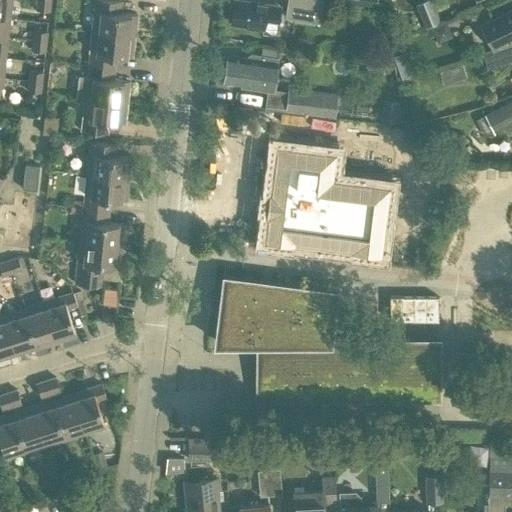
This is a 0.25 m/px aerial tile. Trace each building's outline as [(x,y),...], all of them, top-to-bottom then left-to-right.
[(0,0),(0,15),(9,17),(10,0),(0,0)] [(44,0),(36,0),(36,10),(49,11),(50,1),(44,0)] [(119,0),(94,0),(92,31),(134,35),(136,14),(120,12),(121,0),(119,0)] [(254,0),(233,0),(230,21),(260,26),(259,33),(274,35),(278,5),(266,3),(266,2),(254,0)] [(286,0),(286,3),(284,16),(317,21),(319,8),(319,0),(286,0)] [(429,0),(417,0),(413,2),(422,25),(437,20),(429,0)] [(511,8),(480,23),(493,50),(511,43),(511,8)] [(0,15),(0,36),(7,37),(9,17),(0,15)] [(456,24),(443,31),(451,44),(463,37),(456,24)] [(33,30),(32,40),(46,41),(47,31),(33,30)] [(92,31),(88,64),(113,67),(115,55),(132,57),(134,35),(92,31)] [(32,40),(31,50),(44,51),(46,41),(32,40)] [(511,58),(511,43),(493,50),(482,54),(486,67),(511,58)] [(222,56),(220,65),(224,66),(222,81),(240,84),(240,85),(271,90),(276,58),(248,54),(246,56),(226,53),(226,57),(222,56)] [(410,55),(395,60),(401,79),(417,74),(410,55)] [(77,75),(75,96),(84,97),(126,102),(129,80),(112,78),(113,67),(88,64),(87,76),(77,75)] [(461,64),(454,66),(458,79),(466,77),(461,64)] [(29,71),(28,81),(41,82),(42,72),(29,71)] [(28,81),(27,91),(40,92),(41,82),(28,81)] [(288,88),(285,111),(332,118),(335,95),(288,88)] [(84,97),(81,130),(106,133),(107,121),(124,123),(126,102),(84,97)] [(511,99),(484,114),(476,118),(485,136),(493,132),(511,122),(511,99)] [(89,140),(86,173),(128,178),(131,157),(114,155),(115,143),(89,140)] [(266,214),(263,238),(293,242),(293,240),(351,247),(350,249),(380,253),(385,212),(389,183),(360,179),(332,176),(335,150),(293,145),(275,142),(269,191),(267,191),(264,214),(266,214)] [(238,162),(258,162),(259,147),(238,147),(238,162)] [(440,153),(438,170),(450,171),(452,154),(440,153)] [(24,163),(22,188),(36,189),(39,164),(24,163)] [(71,205),(108,209),(109,198),(126,199),(128,178),(86,173),(83,200),(77,199),(76,205),(71,205)] [(71,205),(70,211),(82,213),(79,240),(121,244),(124,223),(107,221),(108,209),(71,205)] [(130,212),(129,221),(147,223),(148,214),(130,212)] [(79,240),(74,283),(100,285),(102,264),(119,266),(121,244),(79,240)] [(17,256),(8,259),(12,272),(21,269),(17,256)] [(8,259),(0,261),(0,269),(2,275),(12,272),(8,259)] [(329,338),(335,290),(224,275),(216,340),(259,340),(259,367),(258,367),(258,398),(437,398),(437,337),(362,337),(362,338),(329,338)] [(79,290),(42,301),(55,341),(75,335),(70,317),(85,313),(79,290)] [(437,295),(389,295),(389,319),(437,319),(437,295)] [(42,301),(23,307),(36,347),(55,341),(42,301)] [(23,307),(3,313),(16,353),(36,347),(23,307)] [(3,313),(0,314),(0,358),(16,353),(3,313)] [(56,377),(46,380),(49,392),(59,389),(56,377)] [(46,380),(36,383),(40,395),(49,392),(46,380)] [(101,383),(71,393),(84,433),(104,426),(96,399),(105,396),(101,383)] [(16,389),(6,392),(10,404),(20,401),(16,389)] [(6,392),(0,393),(0,404),(1,407),(10,404),(6,392)] [(71,393),(52,399),(64,439),(84,433),(71,393)] [(52,399),(32,405),(45,445),(64,439),(52,399)] [(32,405),(12,411),(25,451),(45,445),(32,405)] [(12,411),(0,414),(0,442),(5,458),(25,451),(12,411)] [(441,427),(441,440),(485,441),(486,427),(441,427)] [(188,438),(188,458),(221,458),(221,438),(188,438)] [(330,439),(316,439),(316,465),(331,464),(331,457),(330,439)] [(359,439),(331,439),(331,457),(359,457),(359,439)] [(387,439),(374,439),(375,498),(388,498),(387,461),(387,439)] [(388,440),(388,456),(396,456),(405,448),(405,440),(388,440)] [(502,511),(503,503),(511,503),(511,443),(489,443),(486,511),(482,511),(481,511),(502,511)] [(278,467),(256,469),(259,495),(281,493),(278,467)] [(442,474),(426,474),(426,478),(427,501),(443,501),(442,478),(442,474)] [(322,489),(292,490),(292,511),(322,511),(322,502),(334,501),(333,476),(322,476),(322,489)] [(218,511),(215,477),(183,480),(185,511),(218,511)] [(355,490),(339,491),(339,507),(346,507),(345,511),(377,511),(378,503),(360,503),(360,494),(355,490)] [(269,511),(268,502),(238,505),(238,511),(269,511)]
